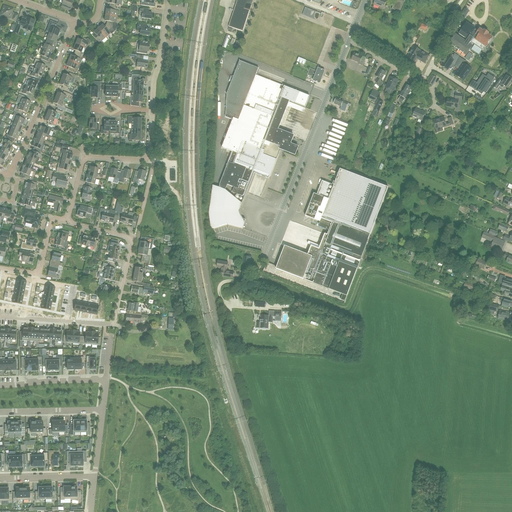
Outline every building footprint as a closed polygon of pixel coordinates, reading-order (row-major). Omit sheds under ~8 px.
[(68,0),(63,0),(61,7),(70,10),(72,7),(71,7),(73,2),(68,0)] [(243,31),(253,0),(237,0),(229,27),(243,31)] [(383,0),(375,0),(374,5),(383,8),(386,1),(386,0),(383,0),(384,0),(383,0)] [(395,0),(391,9),(399,12),(404,0),(395,0)] [(12,12),(13,9),(4,6),(0,15),(16,21),(18,15),(12,12)] [(106,9),(105,15),(117,17),(118,11),(117,11),(117,8),(116,8),(109,7),(108,10),(106,9)] [(152,13),(146,12),(146,9),(140,8),(139,15),(142,15),(141,18),(151,19),(152,13)] [(305,8),(303,15),(318,21),(321,14),(305,8)] [(116,22),(117,17),(105,15),(105,21),(107,21),(106,24),(116,30),(117,23),(116,22)] [(20,25),(21,25),(24,26),(23,28),(31,31),(34,21),(27,18),(26,20),(22,18),(21,21),(20,25)] [(46,32),(49,33),(57,36),(60,31),(61,32),(62,29),(57,26),(58,23),(50,20),(48,26),(46,32)] [(463,28),(460,26),(459,28),(462,30),(459,34),(467,40),(466,42),(456,35),(450,44),(466,55),(472,47),(469,45),(471,42),(482,50),(485,46),(489,41),(490,42),(491,41),(492,40),(492,39),(491,38),(492,36),(485,31),(484,29),(482,28),(481,28),(478,32),(475,29),(466,23),(463,28)] [(98,29),(106,37),(110,33),(110,34),(111,34),(116,30),(106,24),(104,26),(103,25),(98,29)] [(149,34),(150,29),(144,28),(145,25),(138,24),(137,31),(140,31),(140,34),(149,36),(149,34)] [(106,37),(98,29),(94,32),(95,34),(93,36),(100,44),(102,41),(106,37)] [(49,43),(55,45),(56,42),(55,42),(57,36),(49,33),(46,40),(50,42),(49,43)] [(76,44),(86,49),(88,44),(89,44),(91,42),(88,38),(87,39),(81,37),(80,40),(78,39),(76,44)] [(148,51),(149,43),(140,41),(140,42),(138,43),(136,53),(147,54),(148,51)] [(39,49),(42,50),(51,53),(53,48),(54,48),(55,45),(49,43),(49,44),(45,42),(44,45),(41,44),(39,49)] [(12,44),(9,52),(15,54),(18,46),(12,44)] [(83,57),(86,49),(76,44),(73,50),(75,50),(74,53),(83,57)] [(428,57),(420,52),(421,51),(414,47),(412,50),(411,50),(408,53),(409,54),(407,57),(414,61),(417,57),(418,58),(418,59),(424,63),(428,57)] [(42,50),(40,55),(42,56),(41,59),(48,62),(50,59),(48,58),(51,53),(42,50)] [(83,57),(74,53),(73,56),(71,55),(69,61),(79,65),(83,57)] [(354,53),(351,60),(360,63),(359,65),(363,66),(365,62),(361,60),(363,56),(354,53)] [(128,57),(135,58),(134,62),(136,65),(136,67),(147,69),(148,62),(143,61),(142,59),(142,56),(129,54),(128,57)] [(456,65),(459,57),(455,54),(452,59),(447,56),(445,58),(444,57),(442,61),(443,62),(442,65),(448,69),(452,63),(456,65)] [(466,61),(459,57),(456,65),(460,67),(456,75),(465,81),(472,68),(465,64),(466,61)] [(35,68),(43,71),(46,66),(41,64),(42,61),(35,59),(33,64),(36,65),(35,68)] [(77,70),(79,65),(69,61),(66,66),(68,67),(67,70),(75,73),(77,70)] [(223,160),(228,163),(220,184),(220,188),(213,185),(209,213),(211,226),(212,229),(227,224),(243,228),(245,220),(242,219),(239,210),(241,205),(254,173),(269,179),(280,149),(285,151),(285,150),(295,154),(298,147),(290,144),(292,139),(293,140),(294,137),(277,130),(288,101),(296,104),(296,103),(305,107),(310,96),(256,75),(259,69),(240,61),(227,94),(226,115),(238,120),(234,132),(229,130),(221,148),(227,150),(223,160)] [(41,77),(43,71),(35,68),(30,66),(29,69),(27,74),(39,79),(40,77),(41,77)] [(309,72),(313,74),(316,74),(315,75),(322,77),(325,71),(318,68),(317,72),(314,71),(315,70),(310,69),(309,72)] [(386,73),(380,69),(376,76),(379,78),(376,82),(378,84),(378,85),(381,86),(383,83),(380,81),(381,79),(383,80),(386,76),(384,75),(386,73)] [(63,73),(61,79),(73,84),(76,76),(69,73),(68,76),(63,73)] [(489,87),(492,83),(490,82),(493,77),(494,78),(495,77),(488,73),(486,76),(483,75),(478,83),(477,82),(473,89),(477,91),(478,91),(482,93),(482,94),(482,95),(484,91),(487,86),(489,87)] [(320,84),(322,77),(315,75),(313,81),(320,84)] [(432,75),(428,82),(432,85),(436,78),(432,75)] [(502,81),(499,79),(494,87),(497,90),(499,86),(502,88),(504,86),(507,88),(511,84),(510,83),(511,79),(506,75),(502,81)] [(26,85),(34,89),(37,84),(32,81),(33,79),(26,76),(25,79),(28,80),(26,85)] [(390,77),(386,88),(394,91),(398,80),(390,77)] [(73,84),(61,79),(59,84),(65,87),(64,90),(73,93),(74,90),(72,90),(73,87),(68,86),(70,83),(73,84)] [(32,94),(34,89),(26,85),(23,84),(20,92),(26,95),(27,92),(32,94)] [(97,91),(100,91),(100,85),(91,84),(90,97),(97,97),(97,91)] [(111,97),(112,85),(103,85),(103,91),(106,91),(105,97),(111,97)] [(112,85),(111,97),(117,97),(118,91),(121,91),(121,85),(117,85),(117,86),(112,85)] [(410,92),(409,91),(411,88),(406,85),(400,95),(405,98),(407,94),(409,95),(410,92)] [(369,98),(375,101),(379,93),(373,90),(369,98)] [(55,97),(64,101),(65,98),(68,100),(70,94),(63,91),(62,94),(57,92),(55,97)] [(20,104),(28,108),(31,102),(24,99),(25,97),(19,94),(18,97),(16,102),(20,104)] [(455,100),(448,99),(446,107),(457,108),(458,101),(457,100),(457,98),(462,99),(462,95),(455,94),(455,98),(455,100)] [(62,106),(64,101),(55,97),(53,103),(58,105),(57,108),(71,114),(72,111),(67,109),(67,108),(62,106)] [(348,103),(343,101),(336,98),(334,104),(341,106),(341,107),(346,109),(347,107),(347,105),(350,106),(351,104),(348,103)] [(377,117),(383,102),(377,100),(373,110),(374,110),(372,115),(377,117)] [(26,113),(28,108),(20,104),(19,106),(16,105),(14,111),(20,113),(21,111),(26,113)] [(48,109),(46,115),(58,120),(60,114),(61,115),(63,112),(56,109),(55,112),(48,109)] [(415,109),(412,116),(421,120),(420,123),(423,125),(426,118),(423,117),(425,113),(415,109)] [(11,120),(23,125),(25,120),(22,119),(23,116),(15,112),(13,115),(11,120)] [(58,120),(46,115),(44,120),(49,122),(48,125),(54,128),(58,120)] [(433,121),(435,129),(442,127),(442,128),(450,125),(450,126),(454,125),(451,118),(448,119),(449,123),(446,123),(444,117),(433,121)] [(96,125),(96,119),(90,119),(89,122),(88,122),(88,127),(89,127),(89,131),(99,132),(99,125),(96,125)] [(23,125),(11,120),(12,121),(11,123),(13,124),(12,126),(21,130),(23,125)] [(110,131),(110,121),(104,121),(104,127),(101,127),(101,134),(106,134),(106,131),(109,131),(110,131)] [(116,122),(110,121),(110,131),(109,131),(109,133),(119,134),(119,128),(116,127),(116,122)] [(10,131),(19,135),(21,130),(12,126),(11,129),(8,128),(7,130),(10,131)] [(39,126),(37,131),(49,135),(52,128),(50,127),(48,126),(47,129),(39,126)] [(19,135),(10,131),(9,134),(7,133),(5,138),(11,140),(12,138),(17,140),(19,135)] [(37,131),(35,136),(44,139),(45,137),(47,137),(48,136),(49,135),(37,131)] [(44,139),(35,136),(33,140),(44,145),(45,143),(43,142),(44,139)] [(2,148),(11,152),(13,148),(6,144),(7,141),(5,140),(3,139),(1,144),(4,145),(2,148)] [(44,145),(33,140),(31,145),(39,149),(38,151),(41,153),(42,150),(43,148),(44,145)] [(11,152),(2,148),(0,146),(0,149),(1,150),(0,151),(0,152),(8,157),(11,152)] [(61,153),(60,158),(72,161),(73,156),(67,154),(68,151),(65,150),(65,151),(61,150),(61,153)] [(0,158),(6,162),(8,157),(0,152),(0,158)] [(28,152),(26,157),(37,162),(41,154),(35,152),(34,155),(28,152)] [(39,163),(37,162),(26,157),(24,162),(33,166),(34,163),(38,165),(39,163)] [(58,163),(70,166),(72,161),(60,158),(59,158),(59,161),(58,161),(58,163)] [(24,162),(22,167),(31,171),(34,172),(35,170),(34,170),(32,169),(33,166),(24,162)] [(70,166),(58,163),(57,167),(56,172),(62,173),(63,170),(69,171),(70,166)] [(31,171),(22,167),(20,172),(26,174),(24,177),(30,179),(31,180),(32,177),(31,177),(32,175),(30,174),(31,171)] [(118,184),(118,182),(121,170),(120,172),(117,172),(118,170),(111,168),(109,177),(113,178),(112,183),(118,184)] [(118,182),(123,183),(124,179),(129,180),(129,177),(130,177),(131,173),(130,173),(131,171),(125,169),(124,171),(121,170),(118,182)] [(145,171),(139,170),(138,172),(135,171),(132,183),(138,184),(139,179),(143,181),(144,178),(145,178),(146,174),(145,174),(145,171)] [(341,300),(345,301),(388,188),(340,170),(334,186),(322,181),(317,195),(314,194),(305,216),(307,217),(320,222),(318,227),(330,231),(329,236),(325,234),(319,249),(311,246),(308,255),(285,246),(276,269),(343,294),(341,300)] [(322,177),(322,180),(335,182),(336,171),(327,170),(326,177),(322,177)] [(67,183),(67,181),(64,180),(65,177),(54,174),(52,180),(57,181),(56,185),(65,188),(66,185),(68,184),(67,183)] [(94,184),(96,179),(86,177),(85,182),(91,183),(90,186),(97,188),(98,185),(94,184)] [(25,183),(24,188),(33,190),(34,187),(36,188),(37,183),(34,182),(33,185),(25,183)] [(91,197),(92,192),(91,191),(92,188),(84,186),(83,190),(81,198),(86,200),(89,201),(90,197),(91,197)] [(62,202),(63,199),(49,195),(48,202),(54,203),(53,208),(52,207),(52,208),(53,208),(52,211),(56,212),(56,211),(59,212),(61,202),(62,202)] [(31,210),(33,201),(21,198),(20,204),(26,205),(25,208),(31,210)] [(503,204),(508,206),(508,207),(508,206),(511,207),(511,199),(511,200),(506,198),(503,204)] [(510,212),(500,207),(494,205),(492,209),(497,211),(497,210),(508,215),(510,212)] [(91,214),(93,209),(80,206),(79,209),(78,209),(76,215),(79,216),(79,217),(83,218),(83,217),(86,218),(87,213),(91,214)] [(104,222),(106,223),(109,213),(109,210),(100,208),(98,217),(101,218),(101,221),(104,221),(104,222)] [(12,210),(6,209),(4,218),(7,219),(6,221),(12,222),(14,217),(10,216),(12,210)] [(24,209),(22,217),(26,218),(25,225),(37,228),(38,225),(38,226),(40,217),(35,216),(36,212),(33,211),(24,209)] [(118,216),(119,213),(109,210),(109,213),(106,223),(109,223),(113,224),(113,221),(116,222),(117,219),(118,216)] [(128,215),(125,224),(128,225),(128,224),(132,225),(132,223),(135,224),(137,215),(134,215),(134,214),(128,212),(128,215)] [(128,215),(119,213),(118,216),(117,219),(120,220),(120,222),(123,223),(123,224),(125,224),(128,215)] [(500,223),(498,229),(506,232),(509,227),(500,223)] [(9,236),(10,233),(2,231),(2,234),(0,234),(0,241),(5,243),(7,236),(9,236)] [(56,239),(67,241),(68,236),(69,233),(61,231),(60,234),(58,233),(57,237),(56,237),(56,239)] [(494,236),(488,234),(484,232),(482,238),(491,241),(492,242),(490,246),(501,251),(505,241),(493,237),(494,236)] [(503,240),(506,241),(510,243),(510,241),(511,242),(511,233),(510,237),(505,235),(503,240)] [(87,246),(90,237),(87,236),(87,237),(84,236),(83,238),(80,237),(78,244),(87,246)] [(92,237),(90,237),(87,246),(93,248),(93,250),(96,251),(98,242),(95,241),(96,239),(92,238),(92,237)] [(148,249),(151,250),(153,239),(145,238),(144,242),(140,241),(139,248),(148,249)] [(35,248),(37,241),(28,239),(27,243),(22,242),(21,248),(33,251),(33,247),(35,248)] [(56,239),(55,239),(56,239),(55,242),(56,242),(55,245),(57,246),(56,249),(64,251),(66,251),(67,248),(68,242),(67,241),(56,239)] [(110,252),(119,254),(120,252),(119,251),(120,248),(118,247),(118,244),(110,242),(109,246),(111,246),(110,252)] [(146,263),(145,267),(148,267),(149,259),(150,256),(147,256),(148,249),(139,248),(138,254),(143,255),(141,262),(146,263)] [(428,248),(425,254),(435,257),(437,251),(428,248)] [(32,264),(33,256),(27,255),(27,252),(20,250),(19,256),(23,257),(22,261),(32,264)] [(119,257),(119,254),(110,252),(108,258),(105,257),(105,260),(108,261),(114,263),(115,259),(117,260),(118,256),(119,257)] [(59,266),(59,267),(61,267),(62,264),(59,263),(61,254),(53,253),(50,264),(59,266)] [(475,266),(484,269),(487,262),(478,259),(475,266)] [(220,276),(233,278),(234,272),(226,271),(228,262),(218,261),(217,267),(221,268),(220,276)] [(105,267),(104,273),(114,275),(115,269),(109,268),(110,265),(103,263),(102,266),(105,267)] [(58,270),(59,267),(59,266),(50,264),(47,276),(58,279),(58,276),(56,276),(57,270),(58,270)] [(134,274),(142,276),(145,276),(146,270),(153,271),(154,268),(148,267),(145,267),(144,269),(135,268),(134,274)] [(99,281),(105,283),(106,280),(112,281),(114,275),(104,273),(99,272),(98,277),(100,278),(99,281)] [(466,275),(479,281),(481,278),(467,272),(466,275)] [(133,281),(135,282),(141,283),(142,276),(134,274),(133,281)] [(511,280),(509,280),(509,279),(504,278),(503,280),(504,280),(503,285),(507,286),(511,287),(511,280)] [(104,286),(105,283),(99,281),(98,285),(101,285),(99,291),(109,293),(111,287),(104,286)] [(505,292),(504,295),(511,297),(511,291),(506,289),(507,287),(502,285),(500,291),(505,292)] [(132,286),(131,292),(143,294),(143,293),(154,295),(154,289),(144,288),(144,289),(140,288),(132,286)] [(511,301),(501,298),(501,301),(503,302),(502,306),(506,307),(507,306),(511,307),(511,301)] [(74,303),(71,312),(76,314),(79,305),(74,303)] [(138,307),(138,304),(134,303),(134,304),(129,303),(127,311),(130,311),(130,314),(136,315),(140,315),(141,313),(140,312),(141,308),(138,307)] [(490,307),(489,310),(490,310),(490,312),(494,313),(494,311),(497,312),(499,306),(488,303),(487,306),(490,307)] [(79,305),(76,314),(82,316),(85,306),(79,305)] [(85,306),(82,316),(87,317),(90,308),(85,306)] [(90,308),(87,317),(93,319),(96,309),(90,308)] [(511,313),(504,312),(500,311),(498,319),(502,320),(511,322),(511,312),(511,313)] [(260,327),(268,328),(268,324),(272,324),(273,316),(269,316),(261,316),(260,323),(257,322),(256,327),(260,327)] [(28,341),(29,328),(28,328),(28,329),(23,328),(23,332),(20,332),(19,341),(26,341),(28,341)] [(69,331),(69,332),(67,331),(67,335),(64,335),(63,343),(72,343),(73,331),(69,331)] [(77,331),(73,331),(72,343),(82,344),(82,337),(79,336),(79,332),(77,332),(77,331)] [(85,337),(82,337),(82,344),(91,345),(92,332),(88,332),(88,333),(85,333),(85,337)] [(96,333),(96,332),(92,332),(91,345),(100,345),(101,338),(98,338),(98,333),(96,333)] [(50,370),(53,370),(52,358),(48,358),(48,355),(42,355),(42,362),(46,362),(46,371),(50,371),(50,370)] [(55,371),(59,371),(59,362),(62,362),(62,355),(56,355),(56,358),(52,358),(53,370),(55,370),(55,371)] [(90,356),(86,356),(86,362),(89,362),(89,370),(93,370),(93,369),(95,369),(95,357),(90,357),(90,356)] [(27,372),(32,372),(31,358),(25,358),(25,357),(21,358),(21,365),(25,365),(25,371),(27,371),(27,372)] [(41,365),(41,357),(37,357),(37,358),(31,358),(32,372),(36,371),(36,370),(38,370),(38,365),(41,365)] [(74,371),(74,359),(67,359),(67,358),(64,358),(64,363),(67,363),(67,371),(74,371)] [(74,371),(81,370),(81,364),(84,364),(84,358),(81,358),(81,359),(74,359),(74,371)] [(70,427),(70,435),(74,435),(74,433),(80,432),(80,420),(77,420),(77,419),(73,420),(74,427),(70,427)] [(86,432),(86,435),(90,435),(90,427),(87,427),(86,419),(82,419),(82,420),(80,420),(80,432),(86,432)] [(15,434),(14,422),(12,422),(12,421),(8,421),(8,422),(8,426),(7,426),(8,428),(4,429),(5,436),(8,435),(8,434),(15,434)] [(14,422),(15,434),(21,434),(21,435),(25,435),(24,428),(21,428),(21,426),(21,422),(19,422),(19,421),(15,421),(15,422),(14,422)] [(37,433),(36,421),(30,421),(30,429),(27,429),(28,435),(31,435),(31,433),(36,433),(37,433)] [(42,421),(36,421),(37,433),(36,433),(36,434),(46,434),(45,428),(42,428),(42,421)] [(58,421),(52,421),(52,429),(49,430),(49,434),(53,434),(53,433),(58,433),(58,421)] [(64,421),(58,421),(58,433),(64,433),(64,434),(68,434),(67,429),(64,429),(64,421)] [(58,466),(57,459),(59,459),(59,454),(53,454),(53,451),(48,451),(48,460),(52,460),(52,466),(58,466)] [(70,451),(66,451),(66,458),(70,458),(70,467),(74,467),(74,465),(76,465),(76,451),(70,452),(70,451)] [(86,458),(86,451),(82,451),(76,451),(76,465),(79,465),(79,466),(83,466),(83,458),(86,458)] [(15,467),(15,455),(9,455),(9,453),(5,453),(5,461),(8,460),(8,463),(9,463),(9,467),(11,467),(11,468),(15,468),(15,467)] [(37,466),(37,454),(31,454),(31,453),(27,453),(27,461),(31,461),(31,466),(32,466),(32,467),(36,467),(36,466),(37,466)] [(37,454),(37,466),(38,466),(38,467),(43,467),(43,466),(44,466),(44,461),(47,461),(47,453),(43,453),(43,454),(37,454)] [(21,455),(15,455),(15,467),(17,467),(17,468),(21,468),(21,467),(22,467),(22,460),(25,460),(25,454),(21,454),(21,455)] [(81,500),(81,492),(77,492),(77,486),(71,487),(71,486),(70,487),(70,499),(70,500),(76,500),(81,500)] [(23,500),(23,488),(22,488),(22,487),(17,487),(17,488),(16,488),(16,492),(13,492),(13,501),(17,501),(17,500),(23,500)] [(33,501),(33,492),(29,492),(29,488),(28,488),(28,487),(24,487),(24,488),(23,488),(23,500),(29,500),(29,501),(33,501)] [(45,499),(45,487),(44,487),(39,487),(39,493),(35,493),(35,501),(39,501),(39,500),(45,499)] [(55,500),(55,492),(52,492),(52,487),(46,487),(45,487),(45,499),(51,499),(51,500),(55,500)] [(70,499),(70,487),(69,487),(64,487),(64,492),(60,492),(60,500),(64,500),(64,499),(70,499)] [(12,502),(12,493),(8,493),(8,488),(2,488),(2,501),(8,501),(8,502),(12,502)]
